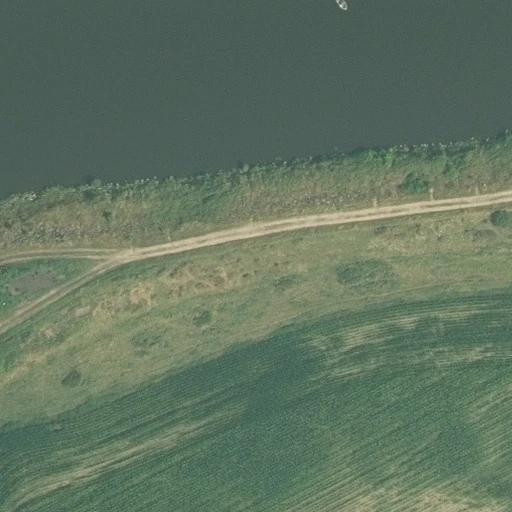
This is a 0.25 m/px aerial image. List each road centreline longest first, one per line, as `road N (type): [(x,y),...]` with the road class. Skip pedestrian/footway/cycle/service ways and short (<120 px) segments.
road 1 (track): [(59,256),(129,255),(511,201)]
road 2 (track): [(129,255),(0,327)]
